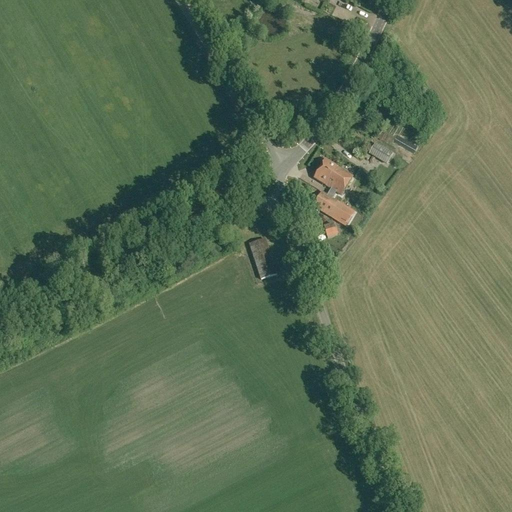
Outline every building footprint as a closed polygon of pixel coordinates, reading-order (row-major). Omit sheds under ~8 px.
[(376,127),(380,130),(384,123),(380,120),(376,127)] [(369,154),(386,166),(393,155),(375,144),(369,154)] [(314,179),(341,196),(353,177),(326,160),(314,179)] [(313,207),(346,227),(354,213),(322,193),(313,207)] [(324,228),(327,239),(337,236),(334,225),(324,228)] [(250,245),(261,280),(277,275),(265,240),(250,245)]
